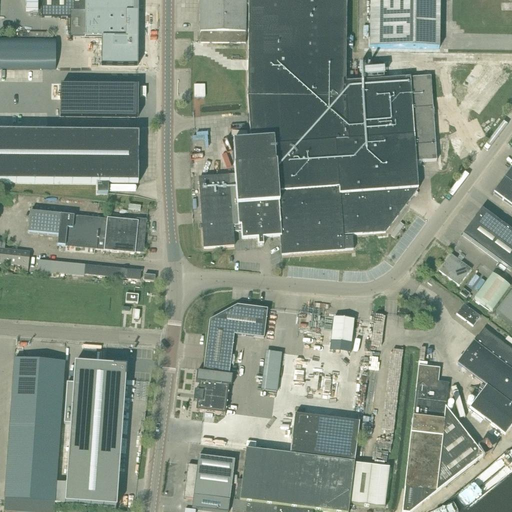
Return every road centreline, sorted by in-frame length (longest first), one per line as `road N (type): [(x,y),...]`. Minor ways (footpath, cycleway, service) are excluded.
road 1 (unclassified): [(511,122),(388,281),(352,290),(175,276)]
road 2 (tertiary): [(175,276),(167,0)]
road 3 (tertiary): [(172,340),(150,511)]
road 4 (unclassified): [(172,340),(0,329)]
